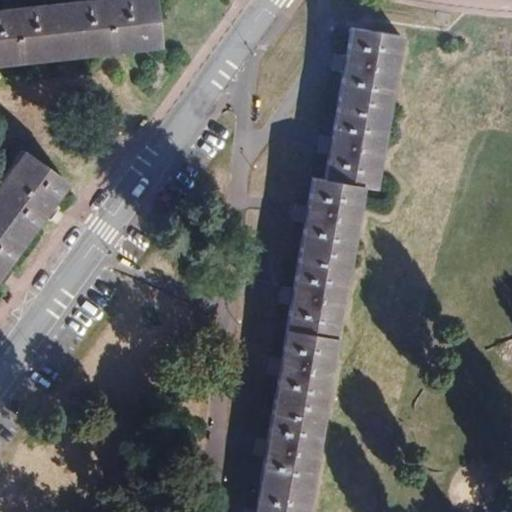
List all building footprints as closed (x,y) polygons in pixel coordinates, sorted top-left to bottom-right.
[(0,61),(160,44),(153,0),(81,0),(22,8),(7,9),(0,9),(0,61)] [(6,0),(7,9),(22,8),(21,0),(6,0)] [(332,133),(329,147),(323,183),(308,182),(305,200),(303,213),(291,283),(289,295),(277,367),(275,380),(262,452),(260,466),(252,511),(297,511),(353,189),(368,192),(395,37),(350,30),(346,49),(344,62),(332,133)] [(332,60),(344,62),(346,49),(332,48),(332,60)] [(317,147),(329,147),(332,133),(318,132),(317,147)] [(45,206),(58,189),(14,156),(0,175),(0,270),(29,224),(34,229),(49,209),(45,206)] [(303,213),(305,200),(290,199),(288,210),(303,213)] [(289,295),(291,283),(278,281),(277,293),(289,295)] [(262,378),(275,380),(277,367),(263,365),(262,378)] [(247,463),(260,466),(262,452),(248,450),(247,463)]
